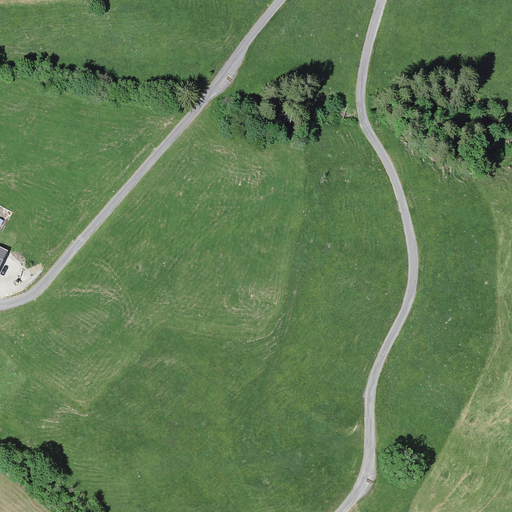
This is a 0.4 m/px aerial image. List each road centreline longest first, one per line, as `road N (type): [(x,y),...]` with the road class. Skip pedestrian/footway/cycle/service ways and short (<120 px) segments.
road 1 (unclassified): [(380,0),(362,60),(361,112),(392,175),(414,265),(409,300),(370,393),(362,485),(341,511)]
road 2 (unclassified): [(0,304),(33,295),(69,258),(280,0)]
